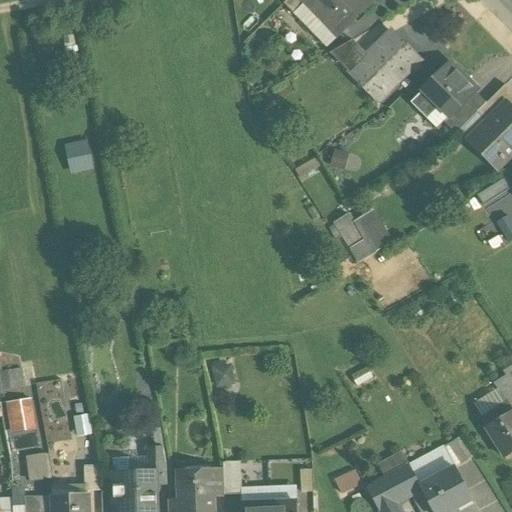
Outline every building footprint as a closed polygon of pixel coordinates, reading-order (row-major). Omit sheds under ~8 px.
[(290,0),(284,6),(293,15),(307,2),(305,0),(290,0)] [(305,0),(307,2),(339,35),(374,1),(373,0),(305,0)] [(392,33),(367,57),(362,51),(344,68),(378,103),(420,61),(392,33)] [(353,42),(331,54),(344,68),(362,51),(353,42)] [(475,91),(449,65),(410,104),(425,120),(437,108),(447,117),(448,118),(473,93),(475,91)] [(486,105),(476,115),(485,124),(505,104),(511,110),(511,94),(505,87),(486,105)] [(473,93),(448,118),(447,117),(442,123),(455,136),(476,115),(486,105),(473,93)] [(485,124),(467,141),(496,170),(511,154),(511,110),(505,104),(485,124)] [(90,141),(67,143),(70,172),(93,171),(90,141)] [(511,186),(507,179),(477,198),(484,208),(511,190),(511,186)] [(355,264),(392,243),(374,212),(353,224),(363,241),(347,250),(355,264)] [(232,363),(215,364),(217,388),(234,387),(232,363)] [(511,404),(511,367),(503,373),(506,378),(495,385),(506,404),(508,407),(510,406),(511,404)] [(22,370),(8,373),(11,386),(24,384),(22,370)] [(30,400),(9,404),(14,433),(35,429),(30,400)] [(506,404),(480,420),(485,429),(511,412),(511,409),(510,406),(508,407),(506,404)] [(511,412),(485,429),(504,460),(511,455),(511,412)] [(91,418),(75,419),(76,436),(92,435),(91,418)] [(461,439),(448,447),(460,466),(473,458),(461,439)] [(460,466),(448,447),(409,468),(420,488),(454,470),(460,466)] [(163,448),(148,449),(149,474),(155,474),(155,485),(167,484),(166,464),(163,448)] [(43,479),(41,459),(27,461),(29,481),(43,479)] [(129,459),(113,459),(113,475),(129,475),(129,459)] [(240,462),(223,463),(224,472),(225,497),(242,496),(240,462)] [(9,465),(0,465),(0,476),(9,476),(9,465)] [(408,466),(365,489),(377,511),(382,511),(395,505),(421,491),(409,468),(408,466)] [(100,468),(84,469),(85,488),(85,493),(101,492),(100,468)] [(454,470),(420,488),(421,491),(432,511),(452,511),(458,509),(457,507),(470,499),(454,470)] [(354,471),(332,482),(340,498),(362,487),(354,471)] [(224,472),(209,473),(209,481),(211,481),(212,497),(213,497),(225,497),(224,472)] [(311,472),(300,473),(301,494),(313,494),(311,472)] [(129,475),(113,475),(114,504),(120,504),(120,511),(155,511),(155,485),(155,474),(149,474),(129,475)] [(209,481),(179,483),(180,502),(181,502),(180,511),(213,511),(213,497),(212,497),(211,481),(209,481)] [(85,488),(52,490),(53,510),(53,511),(88,511),(88,498),(85,498),(85,493),(85,488)] [(33,491),(12,492),(13,507),(25,506),(34,506),(33,491)] [(180,502),(168,503),(168,511),(180,511),(181,502),(180,502)]
